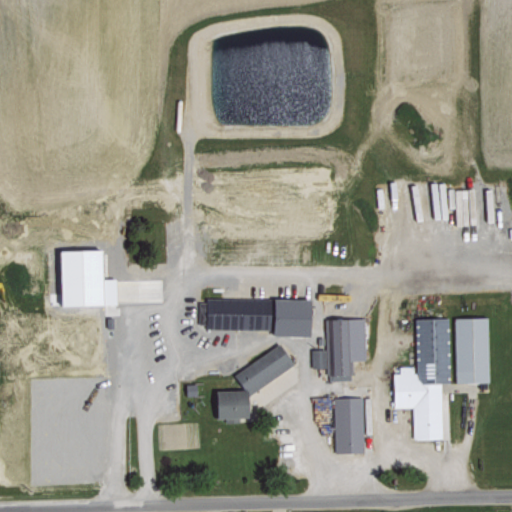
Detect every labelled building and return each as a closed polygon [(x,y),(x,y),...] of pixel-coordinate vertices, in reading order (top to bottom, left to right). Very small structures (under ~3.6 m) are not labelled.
[(56,304),(114,303),(113,276),(99,276),(99,246),(54,247),(56,304)] [(269,327),(269,333),(305,334),(306,297),(269,296),(269,297),(203,296),(202,326),(269,327)] [(487,380),(485,314),(451,315),(452,381),(487,380)] [(363,357),(362,315),(326,316),(327,347),(308,347),(309,366),(326,366),(326,372),(350,371),(349,358),(363,357)] [(413,364),(396,364),(397,371),(390,371),(390,406),(410,405),(410,437),(440,437),(439,381),(447,381),(446,316),(412,316),(413,364)] [(207,331),(206,353),(228,354),(229,331),(207,331)] [(211,388),(212,417),(222,416),(224,420),(233,420),(244,413),(244,390),(249,390),(290,364),(277,342),(240,365),(240,378),(236,380),(240,387),(211,388)] [(332,451),(361,450),(359,394),(331,395),(332,451)]
